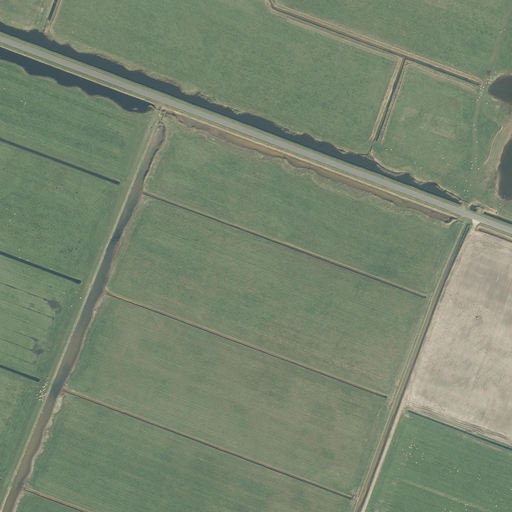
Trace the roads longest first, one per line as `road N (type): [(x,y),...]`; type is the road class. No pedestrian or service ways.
road 1 (tertiary): [(511,231),(0,38)]
road 2 (track): [(472,216),(360,511)]
